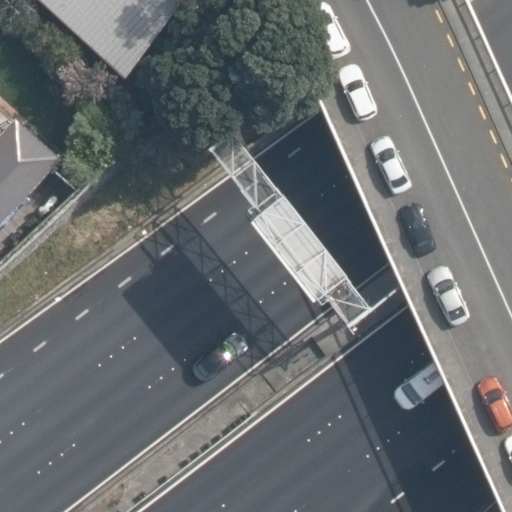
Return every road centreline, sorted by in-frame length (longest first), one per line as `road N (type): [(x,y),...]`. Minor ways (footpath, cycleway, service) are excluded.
road 1 (motorway): [(0,503),(511,109)]
road 2 (motorway): [(511,287),(219,511)]
road 3 (residential): [(511,334),(358,0)]
road 4 (motorway): [(511,388),(380,511)]
